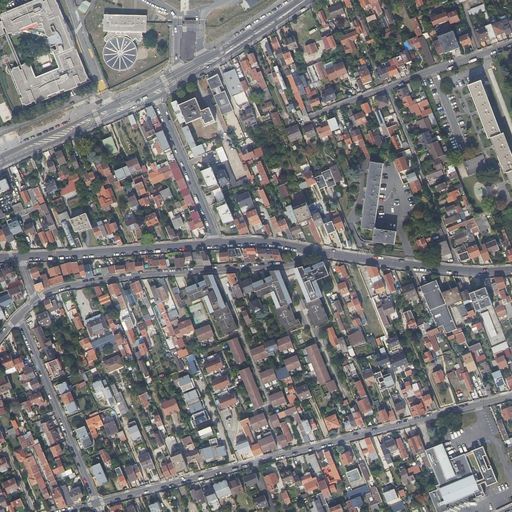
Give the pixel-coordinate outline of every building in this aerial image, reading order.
[(18,30),(40,21),(58,67),(32,78),(26,61),(6,69),(21,107),(56,93),(87,80),(55,0),(32,0),(0,13),(0,37),(12,33),(12,34),(19,32),(18,30)] [(86,0),(73,0),(76,7),(79,6),(81,11),(86,14),(90,6),(86,4),(85,2),(87,1),(86,0)] [(344,0),(346,4),(349,3),(351,10),(353,9),(350,2),(349,0),(344,0)] [(368,0),(358,0),(361,6),(364,5),(366,9),(372,7),(371,6),(370,3),(368,0)] [(382,11),(377,0),(376,0),(370,3),(371,6),(375,5),(378,13),(382,11)] [(459,2),(458,0),(455,0),(443,5),(445,11),(460,5),(459,2)] [(485,10),(483,3),(469,9),(471,15),(485,10)] [(336,16),(341,14),(337,5),(332,7),(336,16)] [(336,16),(332,7),(327,9),(331,18),(336,16)] [(395,23),(389,8),(386,10),(392,25),(395,23)] [(318,12),(322,22),(324,21),(326,20),(322,10),(318,12)] [(364,37),(366,41),(374,38),(373,35),(370,37),(369,34),(370,33),(364,19),(363,19),(363,17),(361,18),(361,16),(360,17),(357,10),(354,11),(357,19),(358,21),(359,21),(365,35),(364,36),(364,37)] [(455,11),(447,14),(450,23),(459,20),(455,11)] [(147,17),(104,15),(104,32),(118,32),(143,33),(147,33),(147,17)] [(505,35),(511,33),(511,32),(508,21),(505,15),(499,18),(501,22),(505,32),(505,35)] [(417,36),(421,34),(415,17),(410,19),(417,36)] [(360,39),(364,37),(364,36),(358,21),(357,19),(352,21),(356,30),(359,37),(360,39)] [(494,24),(498,35),(505,32),(501,22),(494,24)] [(474,30),(478,41),(489,37),(485,26),(474,30)] [(351,40),(359,37),(356,30),(349,33),(351,40)] [(459,47),(453,31),(438,37),(439,40),(443,51),(444,53),(459,47)] [(461,41),(463,45),(471,42),(467,31),(458,34),(460,38),(459,39),(460,42),(461,41)] [(143,36),(143,33),(118,32),(120,39),(113,41),(109,45),(106,51),(106,57),(107,61),(108,63),(110,65),(112,67),(115,68),(120,70),(125,69),(129,68),(132,65),(135,61),(136,56),(136,50),(134,46),(132,43),(130,42),(135,37),(139,42),(145,38),(143,36)] [(331,32),(321,37),(326,49),(336,45),(331,32)] [(343,35),(350,52),(356,50),(354,44),(352,44),(351,41),(351,40),(349,33),(343,35)] [(349,53),(350,52),(343,35),(339,37),(342,44),(346,43),(347,46),(343,48),(345,53),(348,52),(349,53)] [(281,48),(276,36),(271,39),(272,42),(270,42),(274,51),(275,51),(281,48)] [(297,46),(293,36),(284,39),(289,50),(297,46)] [(418,38),(417,36),(403,41),(406,49),(407,50),(410,59),(414,57),(411,50),(409,44),(416,42),(418,47),(420,45),(418,38)] [(433,64),(423,37),(423,36),(418,38),(420,45),(429,66),(433,64)] [(266,37),(262,40),(264,45),(267,52),(271,51),(268,43),(266,37)] [(439,40),(433,42),(437,53),(443,51),(439,40)] [(310,54),(318,51),(314,42),(305,46),(309,56),(311,55),(310,54)] [(416,42),(409,44),(411,50),(418,47),(416,42)] [(282,52),(281,48),(275,51),(276,53),(275,54),(277,58),(280,57),(284,56),(282,52)] [(286,50),(282,52),(284,56),(287,64),(291,62),(293,61),(289,51),(287,52),(286,50)] [(403,51),(399,53),(400,55),(403,63),(406,62),(411,60),(410,59),(407,50),(403,51)] [(259,66),(254,53),(249,55),(253,65),(250,66),(252,69),(253,69),(256,67),(259,66)] [(395,64),(397,68),(400,67),(401,66),(402,68),(403,70),(406,69),(403,63),(400,55),(392,58),(395,64)] [(280,57),(287,75),(291,74),(291,73),(288,65),(287,64),(284,56),(280,57)] [(250,66),(248,59),(242,61),(243,63),(241,64),(244,72),(245,72),(247,71),(252,69),(250,66)] [(323,64),(322,61),(315,63),(306,67),(306,68),(315,89),(322,85),(320,80),(321,80),(328,77),(324,67),(323,64)] [(338,76),(347,72),(343,61),(334,65),(338,76)] [(358,72),(368,68),(366,64),(362,65),(356,67),(358,71),(358,72)] [(386,68),(390,76),(398,72),(397,68),(395,64),(391,66),(390,66),(386,68)] [(338,76),(334,65),(327,68),(326,67),(325,66),(324,67),(328,77),(329,80),(338,76)] [(268,86),(259,66),(256,67),(253,69),(255,74),(258,73),(260,76),(256,78),(258,81),(260,80),(263,88),(268,86)] [(378,71),(384,85),(387,83),(385,78),(385,77),(385,79),(388,78),(387,76),(390,76),(386,68),(386,67),(381,70),(378,71)] [(363,83),(372,79),(368,68),(358,72),(359,74),(360,76),(363,83)] [(235,69),(230,71),(239,94),(244,92),(244,91),(240,82),(235,69)] [(274,69),(271,71),(278,88),(282,87),(279,79),(277,75),(275,71),(274,69)] [(230,71),(225,73),(235,96),(239,94),(230,71)] [(291,73),(291,74),(297,88),(303,85),(299,75),(297,71),(295,72),(291,73)] [(225,73),(223,74),(233,97),(235,96),(225,73)] [(291,74),(287,75),(294,91),(293,91),(295,95),(296,100),(297,99),(302,110),(304,116),(308,114),(305,108),(305,109),(301,99),(302,99),(298,91),(297,88),(291,74)] [(303,74),(299,75),(303,85),(303,86),(311,83),(310,80),(306,82),(303,74)] [(365,87),(363,83),(360,76),(356,78),(356,79),(357,82),(360,89),(365,87)] [(216,78),(208,81),(222,115),(233,110),(220,77),(216,79),(216,78)] [(240,82),(244,91),(248,89),(245,80),(240,82)] [(511,187),(511,155),(503,131),(500,132),(480,80),(468,85),(487,137),(490,136),(504,172),(506,171),(511,187)] [(409,83),(405,84),(406,86),(397,90),(400,98),(402,98),(409,95),(413,93),(412,90),(409,83)] [(310,85),(304,87),(304,88),(308,97),(311,95),(316,93),(316,91),(313,92),(310,85)] [(268,99),(272,97),(268,87),(263,89),(268,99)] [(324,102),(336,97),(332,87),(324,90),(325,93),(321,95),(324,102)] [(302,99),(308,97),(304,88),(298,91),(302,99)] [(402,98),(406,107),(412,104),(426,98),(422,89),(419,90),(421,97),(412,101),(409,95),(402,98)] [(313,99),(311,95),(308,97),(312,106),(320,103),(318,97),(313,99)] [(385,95),(375,99),(378,106),(380,110),(382,109),(381,106),(388,103),(385,95)] [(196,98),(179,105),(187,123),(201,118),(205,127),(216,122),(210,107),(207,109),(202,111),(196,98)] [(426,98),(412,104),(413,105),(409,106),(411,112),(415,111),(417,115),(419,114),(421,113),(420,112),(420,110),(422,109),(421,106),(428,103),(426,98)] [(179,105),(177,100),(172,103),(195,158),(206,153),(202,144),(197,146),(187,123),(179,105)] [(268,105),(262,107),(263,111),(273,107),(271,101),(267,102),(268,105)] [(368,102),(360,105),(363,111),(364,114),(368,113),(371,111),(368,102)] [(245,125),(256,121),(254,116),(251,108),(249,103),(244,105),(247,114),(248,116),(242,118),(245,125)] [(149,107),(145,108),(150,120),(156,133),(163,130),(157,115),(152,105),(149,107)] [(421,113),(422,117),(424,116),(428,114),(432,113),(430,108),(420,112),(421,113)] [(380,138),(378,134),(373,136),(377,145),(386,141),(385,138),(390,136),(387,127),(383,117),(382,114),(381,114),(381,112),(380,110),(375,112),(381,125),(384,133),(383,134),(384,137),(380,138)] [(262,122),(257,111),(253,113),(258,124),(262,122)] [(271,114),(275,125),(282,122),(277,111),(271,114)] [(363,111),(358,113),(362,122),(367,120),(365,116),(364,114),(363,111)] [(362,122),(358,113),(353,115),(357,124),(362,122)] [(133,114),(128,116),(132,124),(137,122),(133,114)] [(353,115),(350,116),(349,116),(353,124),(355,129),(356,128),(356,130),(355,130),(350,132),(354,142),(356,142),(356,141),(358,140),(359,139),(360,142),(363,150),(364,152),(365,152),(366,154),(364,154),(366,158),(370,157),(367,149),(364,142),(357,124),(353,115)] [(424,132),(428,130),(432,129),(427,117),(420,120),(419,120),(416,121),(417,124),(419,123),(420,123),(424,132)] [(328,123),(331,130),(338,127),(335,118),(327,121),(328,123)] [(156,133),(150,120),(147,122),(146,124),(145,124),(145,128),(142,129),(146,137),(156,133)] [(111,123),(107,125),(112,137),(113,140),(117,138),(111,123)] [(320,138),(327,135),(332,133),(331,130),(328,123),(328,125),(321,128),(320,126),(316,128),(320,138)] [(396,149),(403,146),(402,143),(399,144),(395,135),(393,130),(397,128),(396,123),(387,127),(390,136),(396,149)] [(297,124),(285,129),(290,142),(302,136),(297,124)] [(312,124),(303,128),(307,136),(310,135),(311,136),(316,134),(312,124)] [(159,142),(163,150),(170,147),(163,130),(156,133),(157,137),(159,141),(159,142)] [(377,145),(373,136),(371,130),(368,131),(368,132),(369,134),(367,135),(372,147),(377,145)] [(424,132),(420,134),(423,142),(422,142),(423,146),(427,144),(437,141),(436,137),(431,139),(428,130),(424,132)] [(342,135),(346,145),(352,143),(348,133),(342,135)] [(331,144),(327,135),(320,138),(324,147),(331,144)] [(112,137),(103,140),(107,151),(108,150),(116,147),(113,140),(112,137)] [(427,144),(433,159),(439,157),(443,155),(437,141),(427,144)] [(156,155),(164,152),(163,150),(159,142),(158,142),(155,144),(156,147),(153,148),(156,155)] [(228,160),(222,146),(216,149),(221,162),(228,160)] [(251,147),(247,148),(249,152),(248,153),(243,155),(245,159),(245,160),(255,156),(253,151),(251,147)] [(243,155),(240,148),(237,150),(238,153),(238,154),(239,153),(242,160),(243,162),(245,161),(245,160),(245,159),(243,155)] [(62,150),(55,153),(60,164),(67,162),(62,150)] [(70,150),(68,151),(75,168),(80,166),(75,155),(72,156),(70,150)] [(439,157),(440,161),(449,158),(449,159),(451,159),(448,153),(447,153),(443,155),(439,157)] [(438,170),(441,169),(443,168),(440,161),(439,157),(433,159),(438,170)] [(137,158),(133,160),(138,170),(142,169),(137,158)] [(175,158),(168,161),(171,168),(177,165),(175,158)] [(406,162),(405,159),(400,161),(402,165),(404,170),(409,168),(408,165),(409,165),(408,163),(407,164),(406,162)] [(131,162),(127,164),(131,173),(138,170),(133,160),(130,161),(131,162)] [(248,176),(239,180),(239,181),(236,182),(235,181),(236,180),(228,160),(221,162),(233,189),(246,184),(250,182),(249,180),(248,176)] [(270,182),(261,160),(259,161),(259,163),(257,164),(263,180),(261,181),(262,185),(270,182)] [(56,169),(53,161),(50,162),(47,164),(50,171),(56,169)] [(106,175),(106,176),(112,174),(107,161),(101,164),(102,164),(106,175)] [(159,164),(157,165),(155,166),(159,175),(163,173),(171,170),(171,168),(168,161),(165,162),(167,166),(161,169),(159,164)] [(374,227),(384,163),(371,161),(361,227),(374,229),(372,241),(394,244),(396,231),(376,228),(376,227),(374,227)] [(155,166),(154,163),(152,164),(155,171),(149,174),(153,182),(165,177),(163,173),(159,175),(155,166)] [(102,177),(106,175),(102,164),(97,166),(99,170),(100,170),(101,172),(100,173),(102,177)] [(247,164),(243,165),(248,176),(249,180),(253,179),(255,178),(253,174),(251,175),(250,172),(247,166),(247,164)] [(449,177),(450,180),(458,176),(453,164),(448,166),(451,176),(449,177)] [(65,176),(60,165),(59,165),(60,168),(58,169),(60,172),(58,173),(60,177),(61,181),(66,179),(65,176)] [(330,168),(335,182),(342,179),(336,165),(329,167),(330,168)] [(224,224),(234,219),(223,193),(211,167),(201,171),(210,192),(213,191),(218,202),(215,203),(224,224)] [(179,168),(172,171),(174,175),(180,190),(187,187),(179,168)] [(335,182),(330,168),(325,170),(332,186),(336,184),(335,182)] [(116,172),(119,180),(127,177),(124,169),(121,170),(119,171),(116,172)] [(438,170),(426,175),(428,178),(434,176),(434,177),(443,173),(441,169),(438,170)] [(165,177),(165,179),(174,175),(172,171),(171,170),(163,173),(165,177)] [(311,170),(303,174),(306,181),(308,185),(316,182),(312,173),(311,170)] [(321,170),(312,173),(316,182),(319,189),(327,185),(321,172),(321,170)] [(332,186),(325,170),(321,172),(327,185),(328,187),(332,186)] [(417,178),(415,171),(411,173),(406,175),(407,177),(408,181),(417,178)] [(93,172),(88,173),(92,183),(97,181),(93,172)] [(69,174),(65,176),(66,179),(68,182),(73,180),(79,177),(77,173),(70,177),(69,174)] [(133,179),(135,184),(142,181),(144,184),(147,183),(145,177),(144,178),(142,175),(133,179)] [(229,182),(226,175),(219,178),(222,185),(229,182)] [(276,177),(274,178),(282,198),(288,195),(289,195),(284,183),(279,185),(276,177)] [(0,192),(10,188),(6,178),(0,180),(0,192)] [(417,190),(422,189),(418,179),(410,182),(414,194),(418,192),(417,190)] [(73,180),(68,182),(67,182),(69,185),(64,187),(58,189),(61,196),(77,189),(74,183),(73,180)] [(119,180),(115,182),(118,187),(116,187),(118,191),(124,188),(123,186),(122,186),(120,182),(119,180)] [(54,181),(45,184),(46,186),(48,192),(49,192),(58,188),(54,181)] [(142,181),(135,184),(138,190),(141,189),(143,194),(147,192),(146,189),(144,184),(142,181)] [(444,182),(435,185),(438,191),(447,187),(445,184),(448,183),(447,181),(446,181),(444,182)] [(40,189),(38,184),(36,185),(37,186),(34,188),(41,205),(46,203),(42,194),(40,189)] [(26,190),(24,185),(20,186),(22,192),(21,193),(25,202),(29,201),(31,205),(32,204),(26,190)] [(104,185),(103,185),(101,186),(103,190),(101,191),(103,197),(99,199),(101,205),(108,202),(110,201),(109,199),(105,189),(104,185)] [(48,192),(46,186),(40,189),(42,194),(48,192)] [(109,188),(105,189),(109,199),(110,201),(108,202),(101,205),(104,210),(104,212),(110,209),(108,205),(109,204),(110,204),(117,201),(111,187),(109,188)] [(160,191),(159,191),(161,194),(163,200),(166,198),(165,197),(172,194),(169,187),(160,191)] [(185,200),(186,204),(191,202),(193,201),(187,187),(180,190),(185,200)] [(31,188),(26,190),(32,204),(33,206),(35,210),(41,207),(40,205),(39,204),(37,204),(33,195),(34,195),(31,188)] [(147,192),(148,194),(151,202),(153,206),(153,208),(154,209),(161,206),(160,202),(162,201),(163,202),(164,202),(163,200),(161,194),(156,196),(155,193),(152,194),(150,195),(149,194),(151,194),(148,188),(146,189),(147,192)] [(263,189),(262,190),(259,190),(266,205),(267,205),(268,206),(270,205),(264,189),(263,189)] [(458,189),(447,193),(448,197),(446,198),(448,202),(455,199),(454,197),(460,194),(458,189)] [(249,191),(236,196),(241,207),(253,202),(249,191)] [(142,205),(151,202),(148,194),(142,196),(143,198),(139,200),(142,205)] [(82,203),(79,196),(67,201),(70,208),(82,203)] [(128,199),(132,209),(140,206),(136,196),(128,199)] [(64,203),(62,198),(53,202),(55,206),(64,203)] [(299,222),(312,217),(312,216),(306,201),(292,207),(298,220),(299,222)] [(29,213),(27,209),(24,210),(21,202),(12,206),(13,209),(17,218),(29,213)] [(46,203),(41,205),(40,205),(41,207),(42,211),(45,210),(49,219),(46,220),(47,223),(48,224),(49,227),(55,224),(53,221),(46,203)] [(292,207),(291,204),(286,207),(288,211),(286,212),(289,218),(290,217),(293,223),(296,221),(298,220),(292,207)] [(454,204),(445,208),(447,213),(455,210),(456,209),(455,206),(454,204)] [(193,220),(201,217),(198,211),(195,212),(194,209),(189,211),(193,220)] [(260,218),(256,209),(247,213),(251,222),(260,218)] [(172,210),(168,212),(175,228),(184,224),(180,215),(176,217),(175,216),(174,216),(173,213),(172,210)] [(71,219),(67,211),(58,215),(61,222),(66,220),(67,222),(71,220),(71,219)] [(155,212),(144,217),(148,226),(159,222),(155,212)] [(316,226),(323,223),(320,214),(319,212),(312,216),(312,217),(316,226)] [(331,220),(340,217),(338,212),(329,215),(331,220)] [(448,217),(445,219),(447,224),(457,219),(463,217),(465,216),(463,212),(462,212),(460,213),(458,214),(457,214),(453,216),(448,217)] [(86,213),(71,219),(71,220),(76,231),(80,229),(80,231),(87,228),(88,229),(92,227),(91,225),(86,213)] [(279,226),(277,221),(275,216),(271,218),(275,228),(276,231),(277,230),(278,232),(281,230),(279,226)] [(481,216),(475,218),(477,225),(479,230),(481,236),(487,233),(481,216)] [(129,218),(125,220),(129,231),(140,226),(136,217),(129,220),(129,218)] [(200,229),(204,227),(201,218),(201,217),(193,220),(197,228),(198,231),(200,230),(200,229)] [(236,223),(240,234),(249,230),(245,222),(245,221),(244,220),(243,217),(238,220),(237,218),(234,219),(236,223)] [(332,222),(335,230),(340,228),(339,227),(344,225),(340,217),(331,220),(332,221),(332,222)] [(462,222),(463,226),(466,225),(465,224),(471,222),(473,227),(477,225),(475,218),(474,217),(462,222)] [(43,243),(48,240),(38,218),(35,219),(40,230),(38,231),(39,233),(43,243)] [(289,227),(285,218),(277,221),(279,226),(281,230),(283,229),(285,229),(289,239),(294,239),(289,227)] [(13,235),(23,230),(18,220),(13,223),(11,219),(7,221),(10,227),(13,235)] [(109,225),(107,219),(102,221),(108,235),(113,233),(112,231),(109,225)] [(61,222),(72,248),(78,248),(74,239),(67,222),(66,220),(61,222)] [(102,221),(102,220),(100,221),(97,222),(99,226),(104,238),(104,239),(106,238),(109,237),(108,235),(102,221)] [(300,234),(303,232),(302,231),(299,225),(299,224),(299,222),(298,220),(296,221),(296,223),(297,225),(290,228),(293,234),(299,232),(300,234)] [(308,223),(313,235),(318,233),(313,221),(308,223)] [(31,234),(37,231),(33,222),(24,226),(27,233),(30,231),(31,234)] [(116,222),(109,225),(112,231),(119,229),(116,222)] [(331,222),(324,225),(328,234),(335,231),(331,222)] [(166,227),(171,239),(176,237),(173,229),(171,230),(169,225),(166,227)] [(104,238),(99,226),(93,229),(96,236),(99,236),(100,238),(104,238)] [(509,249),(505,251),(509,261),(511,260),(511,249),(503,226),(500,227),(505,239),(506,239),(507,242),(506,242),(508,247),(509,249)] [(13,235),(10,227),(4,230),(8,239),(9,242),(15,239),(14,235),(13,235)] [(470,228),(467,230),(469,235),(465,237),(463,232),(455,236),(458,243),(466,240),(466,239),(470,237),(471,241),(475,240),(472,233),(470,228)] [(51,243),(55,241),(50,230),(46,232),(48,236),(51,243)] [(118,244),(123,244),(118,233),(114,235),(118,244)] [(74,239),(78,248),(83,247),(78,237),(74,239)] [(428,248),(427,245),(425,239),(424,237),(423,238),(418,240),(416,240),(421,251),(424,250),(425,251),(427,250),(427,249),(428,248)] [(442,255),(451,252),(446,239),(437,243),(442,255)] [(495,239),(485,243),(487,249),(488,253),(499,249),(495,239)] [(457,252),(460,257),(461,261),(470,257),(465,244),(459,246),(460,250),(457,252)] [(480,254),(477,244),(467,248),(469,252),(470,252),(472,257),(480,254)] [(261,259),(274,258),(271,249),(256,247),(258,254),(261,254),(261,259)] [(235,248),(228,248),(229,256),(237,256),(235,248)] [(244,257),(246,262),(255,261),(254,255),(256,255),(256,253),(254,248),(247,248),(243,249),(246,256),(244,257)] [(274,258),(275,260),(282,260),(278,249),(271,249),(274,258)] [(488,253),(487,249),(483,250),(481,251),(484,260),(490,258),(488,253)] [(204,250),(200,251),(201,252),(204,263),(205,265),(210,264),(210,262),(210,261),(207,250),(204,251),(204,250)] [(190,251),(184,252),(186,261),(193,259),(191,252),(190,251)] [(201,252),(191,252),(193,259),(194,264),(204,263),(201,252)] [(228,252),(219,252),(220,260),(229,259),(228,252)] [(175,258),(176,266),(184,266),(184,258),(175,258)] [(158,266),(158,268),(167,267),(165,261),(165,259),(152,261),(151,259),(147,259),(149,266),(158,266)] [(75,279),(81,278),(81,276),(78,267),(78,265),(77,261),(71,262),(61,265),(64,274),(73,271),(75,279)] [(143,261),(135,262),(137,270),(145,268),(143,261)] [(118,265),(115,265),(115,266),(117,273),(126,271),(127,271),(137,270),(135,262),(127,263),(125,264),(126,264),(124,265),(121,266),(118,266),(118,265)] [(295,267),(294,267),(306,298),(303,300),(314,326),(328,320),(319,298),(323,296),(316,281),(329,276),(324,262),(313,266),(315,270),(312,271),(311,267),(304,270),(303,267),(295,267)] [(94,276),(90,263),(84,265),(87,277),(94,276)] [(84,265),(84,264),(78,265),(78,267),(81,276),(81,278),(85,278),(87,277),(84,265)] [(344,264),(339,266),(341,271),(344,278),(345,281),(348,288),(351,287),(347,277),(349,276),(344,264)] [(51,275),(61,272),(59,265),(49,269),(51,275)] [(115,266),(115,265),(108,266),(110,274),(117,273),(115,266)] [(376,266),(366,265),(371,277),(379,274),(376,266)] [(110,274),(108,266),(101,267),(103,275),(110,274)] [(16,276),(13,267),(8,269),(8,267),(2,270),(5,279),(16,276)] [(30,269),(32,278),(38,276),(38,279),(33,280),(34,284),(42,281),(40,275),(38,267),(30,269)] [(263,280),(253,284),(255,289),(258,297),(271,292),(276,304),(273,305),(280,325),(283,324),(286,331),(301,325),(298,318),(295,319),(288,303),(291,301),(279,270),(270,270),(272,276),(266,279),(267,282),(264,283),(263,280)] [(390,272),(383,275),(387,285),(389,290),(390,292),(395,290),(392,283),(394,282),(390,272)] [(42,281),(44,287),(64,281),(62,276),(48,280),(46,273),(40,275),(42,281)] [(235,273),(226,273),(232,286),(233,285),(232,284),(239,282),(235,273)] [(207,275),(204,275),(205,279),(199,282),(201,286),(198,287),(196,283),(186,287),(192,301),(204,296),(210,312),(213,310),(223,334),(237,328),(227,302),(224,303),(213,274),(207,275)] [(502,276),(494,277),(495,282),(498,289),(501,288),(502,287),(506,286),(502,276)] [(255,289),(253,284),(250,277),(241,281),(246,293),(255,289)] [(378,278),(372,281),(376,290),(384,286),(382,281),(380,282),(378,278)] [(9,289),(19,285),(20,285),(24,284),(22,279),(12,283),(12,282),(7,283),(9,289)] [(432,281),(439,299),(452,330),(456,329),(447,306),(441,292),(436,280),(432,281)] [(44,287),(42,281),(34,284),(36,290),(40,291),(44,287)] [(131,284),(135,294),(137,293),(138,298),(139,298),(140,299),(142,298),(141,296),(143,295),(141,291),(143,290),(139,281),(131,284)] [(345,281),(338,284),(341,294),(349,291),(348,288),(345,281)] [(437,327),(443,325),(433,301),(439,299),(432,281),(420,286),(437,327)] [(460,281),(456,283),(457,286),(462,299),(465,297),(463,291),(464,291),(460,281)] [(175,288),(173,289),(173,290),(180,308),(185,306),(181,295),(179,291),(178,289),(177,286),(175,282),(173,283),(175,286),(176,286),(176,288),(175,288)] [(498,289),(495,282),(491,284),(494,291),(495,291),(496,294),(498,294),(499,295),(500,295),(498,289)] [(118,311),(121,320),(126,318),(130,316),(117,283),(107,285),(111,294),(116,293),(117,294),(118,296),(123,309),(118,311)] [(243,296),(238,283),(233,285),(235,290),(238,298),(239,297),(243,296)] [(407,286),(412,297),(417,294),(415,288),(413,284),(407,286)] [(19,285),(9,289),(8,289),(9,293),(13,300),(23,297),(19,285)] [(97,286),(93,287),(97,295),(98,298),(99,297),(100,301),(109,297),(108,294),(101,296),(100,293),(97,286)] [(163,286),(157,288),(162,301),(163,302),(166,301),(169,300),(163,286)] [(406,300),(412,297),(407,286),(402,288),(405,296),(406,300)] [(462,299),(457,286),(446,290),(453,307),(456,306),(455,303),(462,300),(462,299)] [(474,291),(469,293),(470,294),(475,309),(476,310),(476,311),(492,304),(491,303),(486,288),(485,287),(482,288),(474,291)] [(500,295),(502,299),(503,303),(503,304),(507,303),(510,302),(511,301),(509,296),(506,297),(503,289),(502,287),(501,288),(498,289),(500,295)] [(446,290),(441,292),(447,306),(450,305),(451,308),(453,307),(446,290)] [(13,300),(9,293),(0,297),(0,304),(1,307),(13,302),(13,300)] [(148,309),(152,307),(147,296),(143,297),(148,309)] [(250,301),(254,314),(264,310),(260,297),(250,301)] [(359,317),(361,322),(366,320),(363,312),(357,298),(352,300),(354,304),(359,317)] [(54,308),(54,310),(59,308),(57,304),(55,299),(51,301),(50,299),(44,301),(47,308),(53,306),(54,308)] [(380,301),(381,304),(385,315),(395,311),(391,301),(385,303),(383,299),(380,301)] [(443,325),(444,329),(446,333),(452,330),(439,299),(433,301),(443,325)] [(503,303),(502,299),(498,301),(499,305),(495,307),(498,317),(506,314),(506,316),(507,315),(503,304),(503,303)] [(339,300),(334,302),(338,311),(338,312),(343,310),(339,300)] [(511,316),(511,308),(510,302),(507,303),(503,304),(507,315),(508,318),(511,316)] [(389,324),(387,319),(385,315),(381,304),(380,304),(379,303),(376,305),(385,326),(389,324)] [(467,312),(464,303),(457,306),(462,317),(463,317),(468,314),(467,312)] [(171,324),(169,319),(167,313),(166,312),(164,305),(160,307),(165,319),(163,319),(163,321),(162,321),(164,325),(167,324),(173,340),(177,338),(174,330),(171,324)] [(245,306),(240,307),(241,310),(247,324),(248,327),(250,327),(248,323),(253,321),(251,316),(249,317),(245,306)] [(83,326),(75,307),(71,309),(80,328),(83,326)] [(179,315),(176,309),(167,313),(169,319),(175,317),(177,316),(179,315)] [(409,327),(416,324),(414,319),(411,310),(405,313),(404,313),(404,314),(403,315),(404,318),(405,317),(406,318),(407,322),(409,327)] [(473,310),(467,312),(468,314),(463,317),(464,319),(471,316),(471,315),(474,314),(473,310)] [(47,311),(41,313),(45,323),(51,321),(47,311)] [(334,313),(341,331),(345,329),(338,312),(338,311),(334,313)] [(488,311),(481,313),(491,337),(498,334),(488,311)] [(36,315),(40,325),(41,326),(45,323),(41,313),(36,315)] [(101,313),(85,320),(92,336),(108,329),(101,313)] [(361,322),(359,317),(352,320),(354,325),(361,322)] [(115,327),(120,325),(119,323),(116,325),(115,323),(114,323),(112,318),(107,320),(111,329),(115,327)] [(179,327),(174,330),(177,338),(182,337),(183,336),(182,334),(186,333),(187,333),(189,333),(190,331),(194,329),(194,327),(192,322),(190,319),(186,320),(181,322),(182,322),(177,324),(179,327)] [(142,335),(143,335),(146,344),(148,348),(151,346),(146,333),(147,333),(142,321),(137,323),(142,335)] [(423,324),(426,332),(431,329),(428,321),(423,324)] [(483,327),(481,322),(471,326),(473,331),(475,330),(483,327)] [(210,323),(194,329),(196,332),(199,341),(214,335),(210,323)] [(418,325),(423,337),(427,335),(426,332),(423,324),(418,325)] [(40,325),(37,327),(43,341),(47,340),(46,338),(41,326),(40,325)] [(427,335),(428,336),(428,337),(434,352),(439,349),(433,334),(439,332),(439,331),(444,329),(443,325),(437,327),(431,329),(426,332),(427,335)] [(33,328),(42,348),(45,347),(43,341),(37,327),(33,328)] [(121,343),(123,343),(119,333),(118,333),(115,327),(111,329),(114,336),(117,343),(118,345),(122,355),(126,354),(121,343)] [(329,338),(331,342),(332,345),(339,343),(337,338),(336,335),(335,336),(332,327),(327,329),(330,338),(329,338)] [(456,329),(452,330),(454,335),(456,334),(459,343),(462,342),(465,341),(466,341),(460,327),(456,329)] [(359,339),(361,342),(365,341),(361,330),(357,332),(358,335),(359,339)] [(142,354),(149,351),(142,335),(138,336),(139,339),(137,340),(139,344),(138,344),(139,347),(142,354)] [(352,346),(361,342),(359,339),(358,335),(353,337),(355,340),(350,342),(352,346)] [(395,345),(400,343),(397,335),(387,339),(390,347),(395,345)] [(95,352),(117,343),(114,336),(92,345),(95,352)] [(237,336),(228,340),(237,363),(246,359),(237,336)] [(278,347),(280,352),(293,347),(288,336),(276,341),(278,347)] [(343,352),(348,349),(343,336),(337,338),(339,343),(343,352)] [(98,358),(95,352),(92,345),(90,341),(89,342),(87,337),(80,340),(82,345),(84,348),(89,346),(90,349),(89,350),(91,355),(87,357),(91,365),(94,363),(92,360),(98,358)] [(172,341),(173,342),(174,342),(175,345),(178,344),(179,347),(183,346),(180,340),(183,339),(182,337),(177,338),(173,340),(172,341)] [(422,355),(425,362),(437,357),(434,352),(428,337),(423,339),(427,348),(428,347),(429,351),(424,352),(425,354),(422,355)] [(272,340),(263,343),(264,344),(267,352),(272,350),(272,349),(278,347),(276,341),(275,338),(272,340)] [(509,347),(506,341),(491,347),(491,348),(493,354),(502,350),(507,348),(509,347)] [(326,383),(329,392),(337,389),(334,379),(331,380),(315,342),(304,347),(320,385),(326,383)] [(479,342),(468,346),(468,347),(469,349),(471,353),(475,362),(486,358),(484,354),(479,356),(477,357),(475,350),(477,349),(482,347),(479,342)] [(255,360),(268,355),(267,352),(264,344),(251,349),(255,360)] [(510,355),(507,348),(502,350),(503,352),(504,355),(505,358),(510,355)] [(181,364),(179,358),(176,349),(172,351),(172,352),(174,351),(175,354),(173,355),(177,365),(179,370),(183,369),(181,364)] [(136,352),(145,377),(150,375),(144,362),(140,350),(136,352)] [(47,358),(48,362),(55,359),(54,356),(52,352),(45,355),(47,358)] [(404,352),(388,358),(392,368),(396,367),(396,366),(403,363),(404,363),(408,362),(404,352)] [(462,357),(468,370),(477,367),(475,362),(471,353),(462,357)] [(215,359),(213,354),(207,357),(209,361),(205,363),(208,372),(213,370),(216,379),(212,381),(215,390),(220,388),(223,396),(219,398),(223,407),(227,406),(229,410),(235,408),(233,403),(238,401),(234,392),(229,394),(226,386),(231,384),(227,374),(222,376),(219,368),(223,366),(220,357),(215,359)] [(0,359),(0,360),(4,368),(14,364),(12,360),(11,355),(5,358),(4,356),(0,357),(0,359)] [(119,355),(103,362),(107,372),(123,365),(119,355)] [(287,368),(288,371),(301,366),(296,355),(284,360),(287,368)] [(458,363),(461,370),(464,369),(458,355),(455,356),(458,363)] [(508,365),(505,358),(504,355),(496,358),(500,368),(508,365)] [(12,360),(14,364),(16,369),(24,365),(20,357),(12,360)] [(55,359),(48,362),(55,377),(65,373),(63,369),(62,370),(57,358),(55,359)] [(201,372),(196,359),(187,363),(187,366),(189,368),(191,373),(194,373),(195,375),(201,372)] [(485,372),(490,370),(488,363),(486,363),(485,359),(479,362),(480,365),(482,364),(484,368),(481,370),(483,373),(485,372)] [(461,370),(458,363),(455,364),(457,369),(455,370),(459,381),(464,379),(464,377),(462,373),(461,370)] [(36,378),(34,375),(31,367),(29,368),(28,365),(25,366),(22,367),(24,373),(27,382),(30,381),(36,378)] [(249,366),(240,370),(254,407),(264,403),(249,366)] [(445,379),(441,369),(438,370),(437,367),(432,370),(433,373),(436,382),(445,379)] [(264,383),(277,378),(275,373),(273,369),(273,368),(260,372),(264,383)] [(283,378),(290,376),(288,371),(287,368),(275,373),(277,378),(278,380),(283,378)] [(372,370),(363,374),(363,375),(365,379),(367,385),(373,383),(372,382),(372,381),(375,380),(373,374),(372,370)] [(373,374),(375,380),(376,381),(379,390),(387,388),(381,371),(373,374)] [(464,377),(464,379),(469,391),(474,389),(470,380),(467,371),(462,373),(464,377)] [(504,380),(500,371),(492,374),(496,384),(501,382),(504,380)] [(188,374),(178,378),(179,380),(178,382),(179,385),(181,386),(183,391),(195,386),(192,378),(190,379),(188,374)] [(0,379),(5,390),(11,387),(7,376),(0,379)] [(40,385),(37,378),(36,378),(30,381),(31,383),(33,388),(40,385)] [(106,378),(92,383),(96,393),(103,390),(107,399),(109,398),(112,407),(117,405),(113,395),(106,378)] [(361,397),(365,395),(366,395),(360,380),(359,380),(358,381),(357,378),(354,379),(361,397)] [(408,380),(404,382),(406,387),(401,389),(402,392),(412,388),(408,380)] [(57,385),(61,394),(69,391),(65,381),(57,385)] [(421,393),(420,390),(417,383),(416,382),(412,384),(414,390),(416,396),(410,399),(407,400),(409,405),(410,404),(411,406),(410,407),(413,415),(429,411),(426,404),(422,396),(421,394),(421,393)] [(126,412),(128,411),(120,392),(119,392),(115,383),(110,385),(114,394),(113,395),(122,414),(126,412)] [(292,384),(287,386),(290,394),(293,401),(295,400),(294,398),(296,398),(295,395),(293,395),(292,393),(295,392),(292,384)] [(300,400),(311,395),(308,388),(306,384),(295,389),(300,400)] [(197,389),(184,394),(186,398),(185,400),(188,407),(190,408),(192,412),(205,407),(202,400),(200,401),(198,396),(200,395),(197,389)] [(28,400),(30,399),(33,397),(32,395),(30,390),(25,392),(28,400)] [(286,401),(282,390),(269,396),(274,406),(286,401)] [(39,402),(40,404),(45,402),(40,391),(35,393),(39,402)] [(61,394),(65,404),(74,401),(69,391),(61,394)] [(422,396),(426,404),(433,401),(429,393),(428,392),(425,393),(426,395),(422,396)] [(30,399),(32,405),(36,403),(39,402),(35,393),(32,395),(33,397),(30,399)] [(148,404),(144,393),(139,395),(144,407),(148,406),(147,404),(148,404)] [(177,404),(175,397),(161,403),(164,410),(166,415),(168,414),(169,415),(177,411),(177,410),(179,409),(177,404)] [(366,410),(367,412),(372,410),(371,408),(367,398),(362,400),(366,410)] [(24,407),(26,407),(27,409),(26,409),(28,413),(29,413),(33,412),(32,410),(30,405),(32,405),(30,399),(28,400),(22,402),(24,407)] [(363,413),(367,412),(366,410),(362,400),(357,402),(361,412),(363,411),(363,413)] [(74,401),(65,404),(70,413),(78,410),(74,401)] [(394,405),(397,413),(405,410),(403,405),(401,406),(400,402),(394,405)] [(298,413),(295,406),(289,408),(282,411),(276,413),(278,418),(293,412),(300,431),(305,429),(302,423),(300,418),(298,413)] [(511,409),(511,406),(501,411),(505,420),(511,416),(511,409)] [(357,425),(363,423),(359,411),(355,413),(353,407),(350,408),(353,414),(357,425)] [(381,421),(389,418),(385,409),(378,412),(381,421)] [(206,410),(193,415),(195,419),(191,421),(194,427),(208,422),(207,417),(209,417),(206,410)] [(263,412),(249,418),(250,420),(253,429),(268,424),(263,412)] [(278,418),(276,413),(270,416),(274,427),(281,424),(280,423),(278,418)] [(99,414),(93,417),(96,425),(102,422),(99,414)] [(154,415),(153,415),(158,426),(163,424),(159,414),(155,416),(154,415)] [(339,426),(335,414),(324,419),(329,430),(339,426)] [(348,416),(352,427),(357,425),(353,414),(348,416)] [(93,417),(86,420),(92,433),(93,437),(98,435),(96,432),(97,432),(95,427),(94,425),(96,425),(93,417)] [(240,420),(247,439),(251,448),(254,456),(263,452),(262,450),(259,443),(258,443),(257,442),(254,443),(246,422),(250,420),(249,418),(248,417),(244,418),(240,420)] [(308,420),(312,429),(316,427),(313,419),(308,420)] [(505,440),(506,440),(509,439),(509,438),(502,422),(501,419),(496,421),(497,421),(498,426),(503,437),(505,440)] [(52,447),(59,444),(58,440),(59,440),(54,428),(51,420),(40,425),(44,433),(46,432),(51,443),(50,444),(52,447)] [(112,420),(107,422),(112,433),(117,431),(112,420)] [(305,429),(306,432),(310,430),(306,420),(305,421),(305,422),(302,423),(305,429)] [(281,424),(284,433),(288,442),(293,440),(285,421),(280,423),(281,424)] [(505,421),(502,422),(509,438),(511,437),(505,421)] [(112,433),(107,422),(103,424),(106,430),(107,430),(109,434),(112,433)] [(137,425),(128,429),(133,440),(142,436),(137,425)] [(209,425),(198,429),(202,438),(215,433),(213,427),(211,428),(209,425)] [(76,430),(80,438),(88,435),(84,426),(76,430)] [(159,430),(154,432),(155,434),(159,442),(160,446),(165,443),(163,439),(161,435),(159,430)] [(258,441),(259,443),(262,450),(263,452),(277,446),(271,431),(264,434),(265,438),(258,440),(258,441)] [(35,443),(34,440),(33,439),(32,435),(29,436),(29,438),(25,440),(22,435),(20,436),(18,433),(17,434),(22,447),(23,449),(29,446),(31,445),(33,444),(34,444),(35,443)] [(88,435),(80,438),(84,448),(92,445),(92,444),(95,442),(93,437),(92,433),(88,435)] [(282,447),(289,444),(288,442),(284,433),(278,436),(282,447)] [(193,442),(190,435),(184,438),(187,445),(188,445),(193,442)] [(419,435),(413,437),(419,451),(420,454),(423,452),(425,456),(421,457),(426,468),(432,466),(425,450),(419,435)] [(370,456),(377,453),(374,446),(373,445),(370,437),(364,439),(368,449),(367,450),(370,456)] [(413,437),(408,439),(414,453),(419,451),(413,437)] [(51,470),(43,450),(42,449),(42,448),(38,438),(34,440),(35,443),(34,444),(35,446),(53,487),(55,486),(56,488),(52,490),(59,507),(66,505),(65,501),(58,486),(53,473),(51,470)] [(204,448),(198,450),(201,458),(202,460),(206,459),(210,458),(211,460),(222,457),(221,455),(226,454),(224,446),(222,446),(219,447),(218,444),(216,438),(209,439),(210,442),(203,444),(204,448)] [(388,441),(385,442),(389,453),(398,449),(395,441),(394,439),(390,440),(391,441),(388,442),(388,441)] [(401,439),(395,441),(398,449),(399,452),(402,459),(407,457),(401,439)] [(423,478),(436,511),(442,511),(447,510),(448,507),(447,506),(452,504),(454,505),(456,504),(464,501),(463,499),(467,498),(469,501),(477,498),(476,496),(477,496),(480,495),(481,495),(482,496),(485,495),(480,483),(479,479),(476,473),(473,474),(465,456),(464,453),(456,457),(452,458),(451,455),(448,457),(442,443),(425,450),(432,466),(433,470),(435,473),(429,476),(423,478)] [(52,447),(51,447),(55,456),(62,452),(59,444),(52,447)] [(381,447),(390,469),(394,468),(392,463),(390,464),(389,461),(391,460),(387,450),(385,451),(384,446),(381,447)] [(465,453),(464,453),(465,456),(473,453),(483,477),(479,479),(480,483),(485,482),(487,486),(497,481),(483,446),(471,451),(465,453)] [(27,458),(26,455),(23,449),(22,447),(14,451),(18,462),(23,460),(30,476),(29,477),(32,484),(37,482),(27,458)] [(197,448),(196,449),(192,450),(185,453),(189,462),(193,460),(192,459),(195,457),(196,460),(201,458),(198,450),(197,448)] [(328,448),(324,449),(325,451),(324,451),(329,465),(332,471),(330,472),(331,474),(332,474),(333,474),(335,477),(336,479),(329,481),(328,477),(326,478),(324,478),(325,479),(330,492),(336,489),(333,483),(341,480),(339,475),(328,448)] [(99,451),(99,452),(104,462),(111,459),(107,450),(106,450),(106,452),(104,453),(103,449),(99,451)] [(187,467),(180,451),(173,454),(174,455),(170,457),(171,459),(173,463),(177,472),(187,467)] [(149,469),(155,467),(149,452),(138,456),(143,468),(148,467),(149,469)] [(340,455),(344,464),(347,462),(348,464),(350,463),(349,461),(353,460),(350,452),(340,455)] [(37,482),(44,498),(50,496),(51,495),(50,492),(48,487),(46,488),(32,456),(31,454),(29,455),(29,454),(26,455),(27,458),(37,482)] [(320,469),(314,454),(308,456),(310,459),(311,459),(312,463),(316,472),(321,470),(320,469)] [(5,457),(0,458),(0,471),(7,468),(9,467),(5,457)] [(59,457),(55,459),(58,467),(60,470),(61,472),(63,477),(67,475),(69,474),(70,478),(75,476),(74,472),(73,473),(71,468),(66,470),(65,471),(62,465),(59,457)] [(91,465),(96,475),(104,472),(100,462),(91,465)] [(177,472),(173,463),(168,465),(172,474),(177,472)] [(359,464),(366,481),(368,480),(367,476),(368,476),(363,463),(359,464)] [(130,480),(137,478),(133,468),(132,465),(125,468),(128,477),(130,480)] [(170,475),(166,465),(162,466),(166,476),(167,478),(168,478),(167,476),(170,475)] [(400,466),(400,467),(404,478),(408,476),(404,465),(403,466),(402,465),(400,466)] [(142,479),(143,478),(138,466),(133,468),(137,478),(140,476),(142,479)] [(404,478),(400,467),(399,468),(405,483),(415,479),(413,474),(404,478)] [(347,473),(351,482),(361,478),(357,469),(347,473)] [(290,470),(280,474),(284,484),(294,480),(291,472),(290,470)] [(291,472),(294,480),(297,486),(302,484),(300,479),(298,475),(296,476),(294,471),(291,472)] [(305,475),(300,477),(301,478),(303,484),(304,488),(306,492),(308,491),(310,491),(317,487),(315,483),(318,482),(317,481),(315,477),(312,478),(310,472),(309,472),(308,471),(306,472),(306,473),(304,474),(305,475)] [(104,472),(96,475),(100,485),(108,481),(104,472)] [(118,475),(122,486),(126,484),(126,483),(127,483),(123,473),(118,475)] [(244,478),(247,486),(259,481),(256,473),(250,475),(249,474),(243,476),(244,478)] [(275,473),(264,477),(269,490),(271,490),(272,490),(273,489),(274,488),(272,484),(279,482),(275,473)] [(3,483),(7,493),(16,489),(18,488),(14,478),(3,483)] [(232,495),(243,490),(239,478),(228,483),(232,495)] [(222,499),(232,495),(228,483),(227,481),(226,479),(213,485),(218,498),(221,497),(222,499)] [(324,497),(331,494),(330,492),(325,479),(318,482),(322,492),(324,497)] [(65,484),(58,486),(65,501),(71,499),(65,484)] [(354,498),(360,496),(365,494),(370,492),(368,485),(351,492),(354,498)] [(370,506),(377,503),(382,501),(377,487),(375,487),(375,486),(371,488),(374,495),(375,499),(370,502),(369,498),(372,496),(370,492),(365,494),(370,506)] [(217,497),(213,487),(204,491),(210,504),(213,503),(212,499),(217,497)] [(80,488),(75,490),(71,492),(74,501),(79,499),(78,496),(83,494),(80,488)] [(387,502),(398,498),(394,488),(383,493),(387,502)] [(194,489),(190,491),(194,499),(198,498),(200,504),(201,504),(196,491),(195,491),(194,489)] [(201,489),(196,491),(201,504),(206,501),(201,489)] [(285,502),(290,500),(286,490),(281,492),(285,502)] [(322,492),(317,494),(319,499),(322,506),(327,504),(324,497),(322,492)] [(253,500),(255,506),(259,504),(260,507),(268,504),(264,495),(253,500)] [(363,502),(360,496),(354,498),(350,500),(346,501),(346,503),(350,511),(356,511),(354,505),(359,503),(359,504),(363,502)] [(22,511),(26,511),(25,509),(24,506),(20,498),(17,499),(12,501),(11,502),(10,502),(11,504),(12,506),(17,504),(18,506),(20,505),(22,510),(22,511)] [(448,507),(447,510),(469,501),(467,498),(463,499),(464,501),(456,504),(454,505),(452,504),(447,506),(448,507)] [(322,506),(319,499),(314,501),(315,504),(314,507),(313,508),(311,508),(312,511),(315,511),(323,509),(322,506)] [(151,511),(155,511),(162,510),(158,501),(157,501),(155,502),(154,503),(149,505),(151,511)] [(403,502),(390,507),(391,511),(395,511),(405,508),(403,502)] [(370,506),(372,511),(373,511),(380,510),(377,503),(370,506)]
